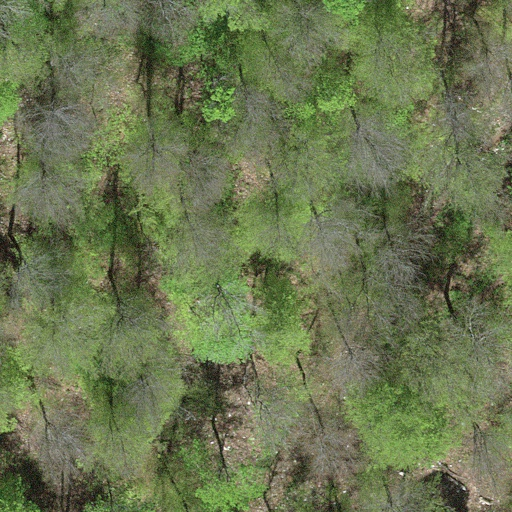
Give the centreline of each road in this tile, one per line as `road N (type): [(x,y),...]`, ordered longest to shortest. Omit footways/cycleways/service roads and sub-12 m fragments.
road 1 (track): [(366,323),(438,187),(511,106)]
road 2 (track): [(366,323),(259,511)]
